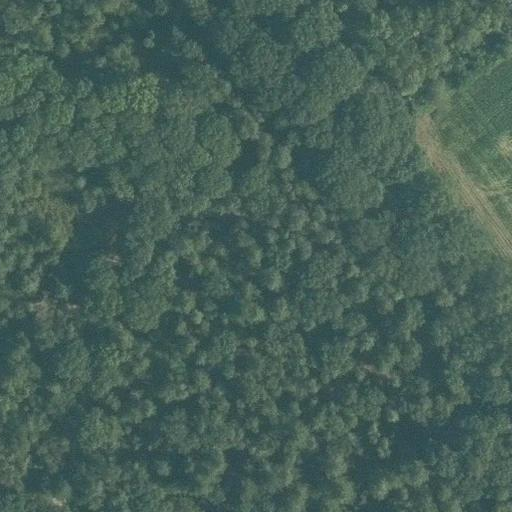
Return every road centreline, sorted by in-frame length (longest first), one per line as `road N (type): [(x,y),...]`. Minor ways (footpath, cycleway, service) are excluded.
road 1 (track): [(64,511),(170,0)]
road 2 (track): [(511,346),(253,0)]
